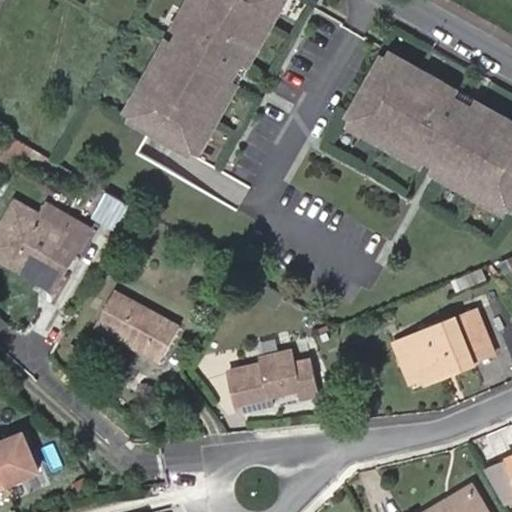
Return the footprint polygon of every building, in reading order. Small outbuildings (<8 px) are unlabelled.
[(118,121),(179,155),(189,137),(196,141),(213,110),(206,107),(240,48),(247,51),(269,12),(263,8),(267,0),(178,0),(172,11),(178,15),(145,72),(139,69),(122,99),(128,103),(118,121)] [(500,205),(511,183),(511,122),(490,110),(486,116),(427,83),(430,76),(390,54),(386,61),(368,51),(334,112),(352,122),(348,129),(391,152),(394,145),(452,177),(448,184),(479,201),(483,194),(500,205)] [(134,208),(111,194),(99,216),(122,230),(134,208)] [(47,279),(71,240),(83,247),(92,231),(48,206),(42,216),(18,202),(0,234),(0,257),(9,262),(14,254),(21,258),(18,262),(47,279)] [(151,359),(160,365),(176,337),(113,300),(94,331),(148,363),(151,359)] [(484,351),(504,341),(489,307),(420,338),(438,376),(463,365),(467,371),(489,361),(484,351)] [(510,352),(504,341),(484,351),(489,361),(510,352)] [(236,401),(321,387),(315,354),(296,357),(294,343),(263,348),(264,357),(230,363),(236,401)] [(157,369),(160,365),(151,359),(148,363),(157,369)] [(0,442),(0,476),(5,489),(21,482),(21,480),(38,472),(24,436),(5,444),(6,441),(0,442)] [(511,459),(493,468),(511,499),(511,459)] [(479,490),(447,508),(450,511),(452,511),(482,495),(479,490)] [(440,511),(492,511),(482,495),(452,511),(450,511),(447,508),(440,511)]
